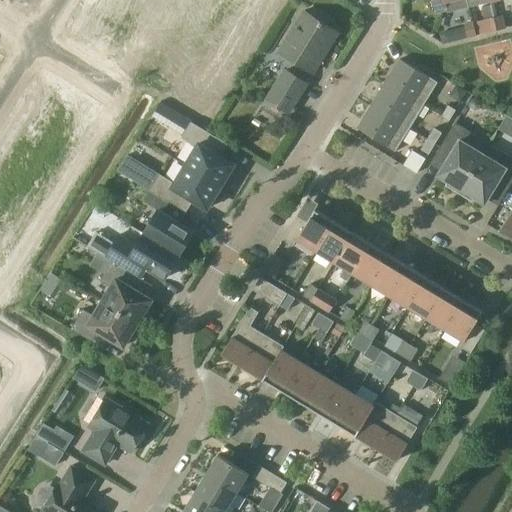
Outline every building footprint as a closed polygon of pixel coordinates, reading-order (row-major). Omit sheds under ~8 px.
[(239,0),(236,7),(244,11),(239,20),(256,30),(266,13),(259,9),(264,0),(239,0)] [(431,0),(435,14),(448,11),(449,12),(469,7),(467,0),(431,0)] [(329,49),(338,33),(304,12),(279,53),(309,71),(324,46),(329,49)] [(494,17),(497,30),(504,29),(500,15),(494,17)] [(485,33),(497,30),(494,17),(482,20),(485,33)] [(467,38),(476,36),(473,22),(464,25),(467,38)] [(386,84),(424,107),(439,83),(401,60),(386,84)] [(289,109),(306,82),(285,67),(268,96),(289,109)] [(10,104),(0,121),(0,136),(13,145),(28,119),(43,129),(63,96),(36,77),(17,109),(10,104)] [(410,130),(424,107),(386,84),(372,107),(410,130)] [(67,97),(44,136),(66,152),(52,173),(66,177),(88,145),(76,138),(91,113),(67,97)] [(161,104),(153,117),(165,124),(174,111),(161,104)] [(448,121),(454,110),(447,106),(440,117),(448,121)] [(396,152),(410,130),(372,107),(359,129),(396,152)] [(185,163),(223,187),(224,186),(227,187),(234,176),(231,175),(237,165),(223,157),(230,145),(191,120),(181,136),(196,145),(185,163)] [(459,195),(484,155),(469,146),(475,136),(456,124),(431,165),(442,172),(438,177),(448,183),(446,187),(459,195)] [(426,140),(434,145),(441,133),(433,129),(426,140)] [(428,155),(434,145),(426,140),(420,150),(428,155)] [(415,172),(423,158),(410,151),(402,165),(415,172)] [(484,155),(459,195),(473,203),(475,199),(485,205),(488,200),(496,205),(506,190),(508,191),(511,184),(511,158),(504,153),(498,164),(484,155)] [(127,154),(117,169),(149,188),(158,173),(127,154)] [(222,189),(223,187),(185,163),(174,181),(159,172),(149,188),(168,200),(179,207),(188,213),(196,201),(210,209),(216,200),(218,202),(225,191),(222,189)] [(173,218),(179,207),(168,200),(149,188),(143,198),(157,208),(143,231),(181,255),(196,232),(173,218)] [(0,221),(0,242),(3,237),(15,244),(39,212),(22,202),(8,226),(0,221)] [(317,252),(335,222),(316,211),(308,223),(298,217),(284,240),(294,247),(298,241),(317,252)] [(511,212),(499,234),(511,241),(511,212)] [(335,263),(353,234),(335,222),(317,252),(335,263)] [(140,277),(143,279),(149,268),(167,279),(181,255),(143,231),(135,243),(118,233),(112,242),(102,235),(94,248),(111,259),(140,277)] [(354,275),(372,245),(353,234),(335,263),(354,275)] [(372,286),(390,256),(372,245),(354,275),(372,286)] [(274,276),(284,261),(273,254),(264,270),(274,276)] [(391,297),(409,267),(390,256),(372,286),(391,297)] [(133,288),(140,277),(111,259),(99,279),(109,285),(100,300),(143,326),(152,313),(148,310),(154,300),(133,288)] [(409,308),(427,278),(409,267),(391,297),(409,308)] [(253,291),(279,307),(288,291),(263,276),(253,291)] [(428,320),(446,290),(427,278),(409,308),(428,320)] [(312,302),(319,291),(309,285),(302,296),(312,302)] [(446,331),(464,301),(446,290),(428,320),(446,331)] [(288,291),(279,307),(285,311),(294,295),(288,291)] [(319,291),(312,302),(328,312),(335,301),(319,291)] [(135,340),(143,326),(100,300),(92,314),(81,308),(70,327),(95,342),(101,332),(125,347),(131,337),(135,340)] [(464,301),(446,331),(465,342),(461,349),(472,355),(486,332),(476,325),(483,313),(464,301)] [(308,306),(295,326),(303,330),(315,310),(308,306)] [(347,323),(354,312),(346,307),(339,319),(347,323)] [(241,367),(261,333),(251,327),(259,313),(251,308),(222,356),(241,367)] [(318,329),(325,318),(317,313),(311,325),(318,329)] [(325,318),(318,329),(326,333),(332,322),(325,318)] [(366,338),(373,327),(365,322),(358,334),(366,338)] [(337,323),(331,333),(338,337),(344,327),(337,323)] [(379,331),(373,327),(366,338),(372,342),(379,331)] [(260,378),(281,345),(261,333),(241,367),(260,378)] [(352,345),(358,349),(366,338),(358,334),(352,345)] [(366,338),(358,349),(365,353),(372,342),(366,338)] [(404,358),(412,346),(404,341),(396,353),(404,358)] [(281,391),(299,361),(283,351),(285,347),(281,345),(260,378),(281,391)] [(412,346),(404,358),(410,362),(418,350),(412,346)] [(380,368),(388,355),(381,351),(373,363),(380,368)] [(392,357),(384,371),(393,376),(401,364),(401,363),(392,357)] [(299,402),(318,372),(299,361),(281,391),(299,402)] [(412,386),(419,375),(412,371),(405,382),(412,386)] [(317,413),(335,383),(318,372),(299,402),(317,413)] [(419,375),(412,386),(420,391),(427,379),(419,375)] [(336,424),(354,395),(335,383),(317,413),(336,424)] [(356,437),(374,407),(354,395),(336,424),(356,437)] [(132,454),(149,426),(107,400),(90,428),(96,432),(84,452),(106,466),(118,445),(132,454)] [(375,448),(395,415),(376,403),(374,407),(356,437),(375,448)] [(395,415),(375,448),(398,462),(419,429),(395,415)] [(43,423),(37,435),(48,442),(55,430),(43,423)] [(37,435),(29,447),(40,454),(47,442),(48,442),(37,435)] [(238,494),(249,475),(219,456),(207,476),(238,494)] [(270,488),(282,495),(288,484),(260,466),(253,477),(270,488)] [(84,502),(96,482),(72,468),(60,487),(59,487),(43,511),(96,511),(97,510),(84,502)] [(225,511),(226,511),(238,494),(207,476),(196,494),(225,511)] [(225,511),(196,494),(185,511),(225,511)] [(334,511),(318,502),(311,511),(334,511)]
